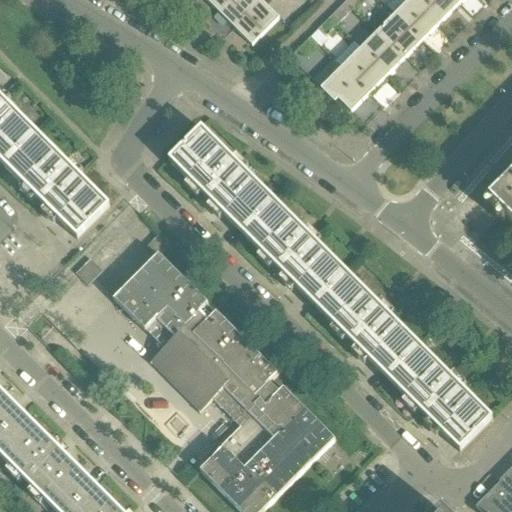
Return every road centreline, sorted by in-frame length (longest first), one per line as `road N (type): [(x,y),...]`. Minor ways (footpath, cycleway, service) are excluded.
road 1 (residential): [(421,469),(148,191),(132,163),(182,74)]
road 2 (residential): [(176,511),(0,334)]
road 3 (residential): [(348,184),(511,17)]
road 4 (residential): [(348,184),(182,74)]
road 5 (residential): [(404,226),(511,103)]
road 6 (residential): [(182,74),(61,0)]
road 7 (residential): [(511,315),(404,226)]
